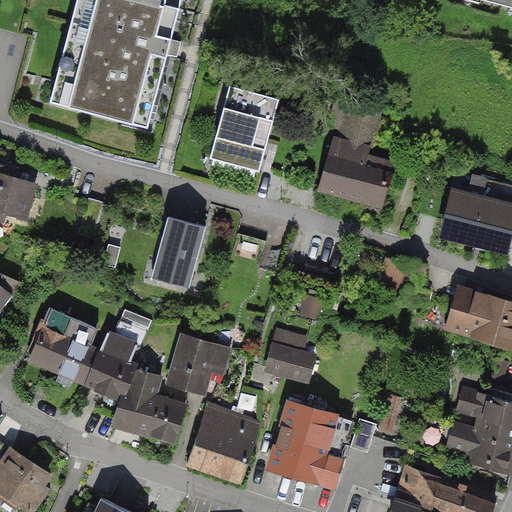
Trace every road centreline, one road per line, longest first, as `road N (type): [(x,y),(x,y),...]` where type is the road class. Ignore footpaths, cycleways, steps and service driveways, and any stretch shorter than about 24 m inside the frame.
road 1 (residential): [(0,132),(114,171),(459,263),(511,291)]
road 2 (residential): [(282,511),(85,449),(0,398)]
